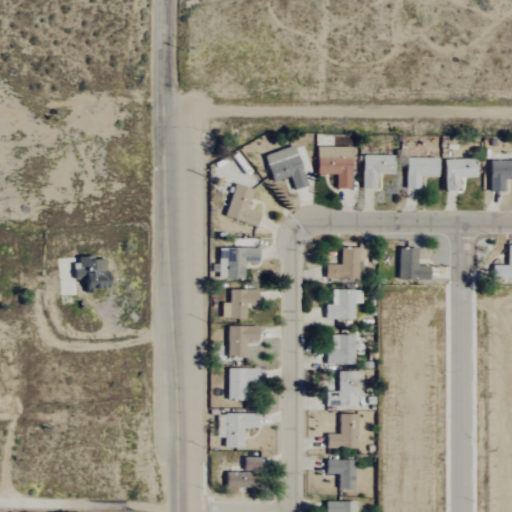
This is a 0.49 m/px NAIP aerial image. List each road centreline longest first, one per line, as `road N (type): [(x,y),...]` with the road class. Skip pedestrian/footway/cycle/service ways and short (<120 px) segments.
road 1 (secondary): [(186,511),(168,110)]
road 2 (track): [(511,114),(168,110)]
road 3 (residential): [(293,511),(293,222)]
road 4 (residential): [(463,511),(463,222)]
road 5 (residential): [(293,222),(511,222)]
road 6 (residential): [(166,511),(0,505)]
